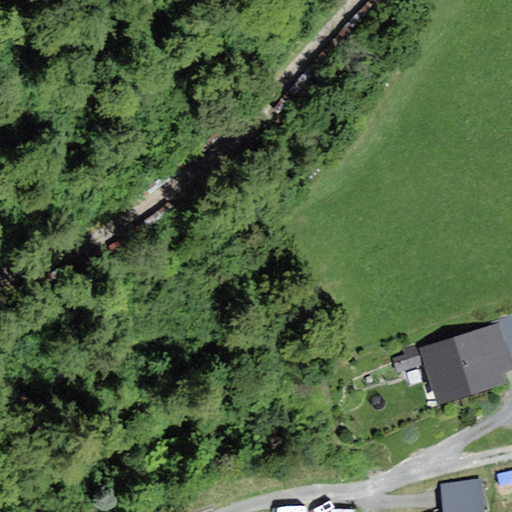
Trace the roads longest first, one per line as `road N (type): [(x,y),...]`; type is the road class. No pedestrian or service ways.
road 1 (track): [(358,0),(234,144),(144,223),(63,263),(0,278)]
road 2 (residential): [(238,511),(511,451)]
